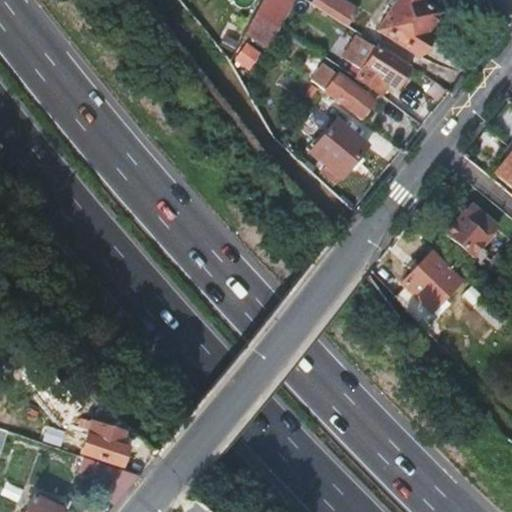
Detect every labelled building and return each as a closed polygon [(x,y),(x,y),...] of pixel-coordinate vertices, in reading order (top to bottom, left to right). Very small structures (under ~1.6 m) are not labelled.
[(266,0),(258,15),(267,21),(279,0),(266,0)] [(312,0),(309,5),(346,28),(357,12),(339,0),(312,0)] [(398,0),(377,33),(417,59),(429,40),(423,36),(437,15),(419,3),(421,0),(398,0)] [(252,26),(246,37),(255,43),(267,21),(258,15),(252,26)] [(386,85),(393,89),(406,70),(366,44),(347,72),(356,78),(379,94),(386,85)] [(318,90),(362,122),(371,109),(361,102),(365,98),(337,77),(329,88),(323,84),(318,90)] [(335,123),(309,155),(342,181),(368,148),(335,123)] [(511,158),(498,176),(511,188),(511,158)] [(472,208),(446,238),(474,260),(500,230),(472,208)] [(431,258),(401,287),(404,290),(429,315),(447,299),(459,287),(431,258)] [(395,299),(419,325),(429,315),(404,290),(395,299)] [(447,299),(429,315),(419,325),(425,331),(453,305),(447,299)] [(97,424),(86,455),(122,467),(129,448),(117,444),(121,433),(97,424)] [(119,482),(106,500),(116,508),(140,478),(84,459),(81,469),(119,482)] [(62,511),(36,498),(28,511),(62,511)]
